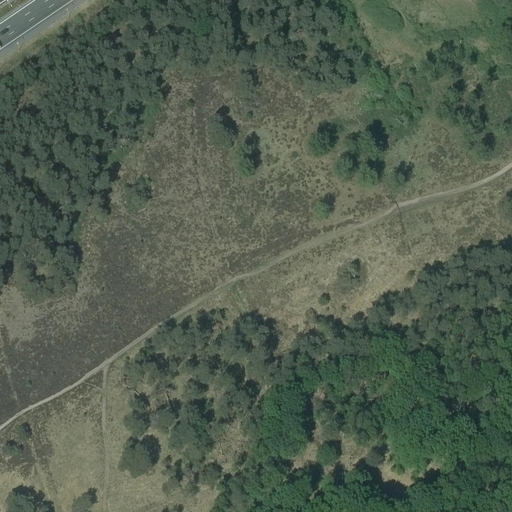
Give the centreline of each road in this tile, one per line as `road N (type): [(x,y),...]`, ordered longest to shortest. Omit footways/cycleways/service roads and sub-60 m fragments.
road 1 (track): [(511,163),(466,189),(273,260),(105,364)]
road 2 (track): [(105,364),(0,427)]
